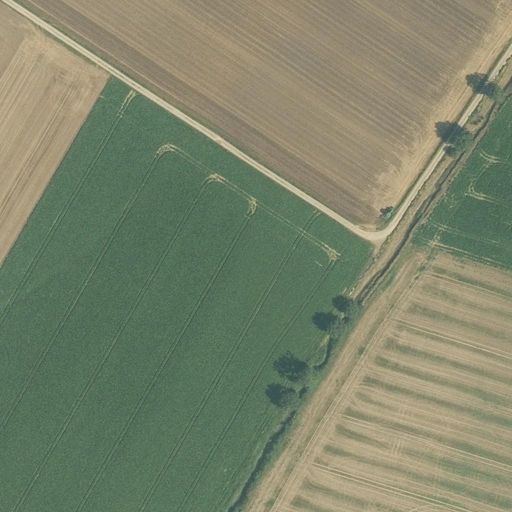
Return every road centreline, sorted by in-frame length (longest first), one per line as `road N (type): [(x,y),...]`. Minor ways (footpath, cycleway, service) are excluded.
road 1 (track): [(511,51),(389,232),(370,237),(5,0)]
road 2 (track): [(379,237),(366,271),(292,375),(212,511)]
